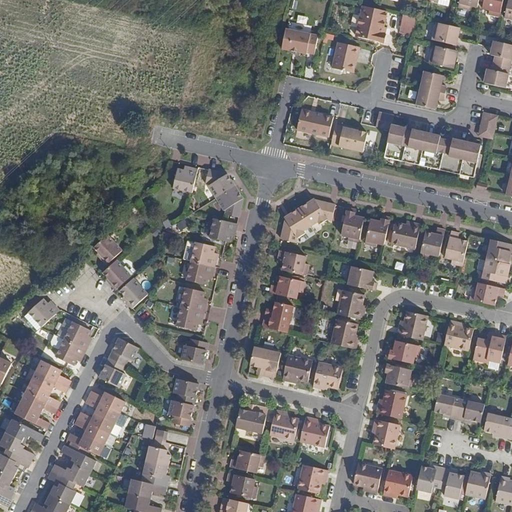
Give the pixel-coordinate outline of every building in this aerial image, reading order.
[(478,8),(479,0),(460,0),(459,7),(470,10),(471,6),(478,8)] [(489,14),(500,17),(503,0),(484,0),(483,8),(490,10),(489,14)] [(382,33),(383,27),(387,11),(363,6),(356,36),(384,43),(386,34),(384,34),(382,33)] [(416,18),(404,15),(401,28),(414,31),(416,18)] [(456,46),(460,28),(449,26),(436,23),(432,40),(456,46)] [(287,28),(282,48),(307,54),(307,53),(314,54),(319,36),(287,28)] [(493,63),(511,67),(511,60),(511,45),(494,41),(491,55),(495,56),(493,63)] [(357,58),(360,47),(338,42),(332,68),(353,73),(357,58)] [(454,69),(458,51),(433,46),(429,63),(454,69)] [(506,88),(511,67),(493,63),(492,70),(488,69),(484,83),(506,88)] [(425,71),(421,89),(445,94),(447,87),(442,85),(444,76),(425,71)] [(445,94),(421,89),(417,105),(436,110),(438,100),(444,101),(445,94)] [(334,116),(302,108),(297,128),(329,136),(334,116)] [(383,129),(387,114),(380,112),(376,127),(383,129)] [(485,138),(493,140),(495,133),(498,116),(484,113),(481,125),(480,127),(487,129),(485,138)] [(392,126),(394,115),(387,114),(383,129),(391,130),(392,126)] [(343,126),(336,124),(331,144),(363,152),(367,133),(358,130),(358,128),(344,125),(343,126)] [(403,129),(392,126),(391,130),(385,157),(474,178),(480,149),(482,149),(482,145),(480,145),(479,146),(469,144),(469,143),(466,142),(465,144),(455,141),(455,139),(453,139),(449,154),(437,151),(441,136),(439,136),(438,139),(427,136),(427,133),(425,133),(424,135),(413,132),(414,130),(412,129),(408,145),(403,143),(407,128),(404,127),(403,129)] [(478,136),(485,138),(487,129),(480,127),(478,136)] [(408,145),(412,129),(407,128),(403,143),(408,145)] [(449,154),(453,139),(441,136),(437,151),(449,154)] [(173,189),(193,193),(198,170),(190,168),(189,172),(184,171),(178,170),(173,189)] [(235,187),(228,174),(209,170),(206,184),(210,185),(209,187),(217,198),(235,187)] [(487,185),(478,183),(476,189),(486,191),(487,185)] [(225,215),(239,218),(243,201),(243,199),(235,187),(217,198),(224,210),(226,210),(225,215)] [(331,220),(335,205),(316,200),(315,199),(314,200),(311,202),(300,208),(311,226),(317,221),(319,224),(326,219),(331,220)] [(311,226),(300,208),(289,215),(286,217),(285,218),(286,219),(281,239),(283,239),(296,243),(297,239),(305,233),(304,230),(311,226)] [(348,240),(359,243),(365,218),(359,217),(353,216),(355,210),(348,208),(341,235),(348,237),(348,240)] [(377,221),(371,219),(365,244),(376,247),(377,244),(384,245),(390,222),(391,218),(383,216),(381,222),(377,221)] [(232,232),(236,232),(237,224),(215,219),(210,238),(226,242),(229,242),(231,236),(232,232)] [(406,225),(396,223),(391,243),(416,249),(420,231),(421,225),(413,223),(413,226),(406,224),(406,225)] [(432,233),(426,232),(420,257),(431,259),(433,255),(439,256),(445,230),(437,229),(436,234),(432,233)] [(104,231),(90,244),(95,248),(98,252),(96,253),(103,261),(119,247),(104,231)] [(466,254),(468,242),(462,240),(458,239),(459,234),(451,232),(445,257),(453,259),(452,263),(463,266),(466,254)] [(511,252),(511,244),(491,240),(487,259),(511,265),(511,258),(509,257),(510,252),(511,252)] [(191,261),(195,244),(187,242),(183,260),(191,261)] [(195,244),(191,261),(215,267),(217,259),(212,258),(213,253),(215,246),(196,242),(195,244)] [(280,251),(279,259),(284,260),(283,264),(282,270),(306,276),(308,265),(304,263),(306,256),(280,251)] [(509,269),(511,265),(487,259),(482,278),(506,284),(509,269)] [(131,276),(117,261),(103,273),(108,278),(110,281),(108,283),(116,291),(131,276)] [(215,267),(191,261),(187,281),(207,286),(208,279),(209,274),(213,275),(215,267)] [(350,278),(347,285),(366,289),(376,291),(377,283),(371,282),(372,278),(374,272),(349,266),(347,277),(350,278)] [(271,293),(278,295),(296,299),(298,292),(302,292),(304,282),(281,277),(279,282),(278,287),(273,286),(271,293)] [(148,294),(134,279),(120,292),(124,296),(127,299),(125,301),(132,309),(148,294)] [(470,300),(495,306),(497,296),(503,297),(504,293),(505,289),(479,283),(477,290),(473,289),(470,300)] [(185,288),(181,307),(204,312),(206,305),(202,304),(203,299),(204,292),(185,288)] [(338,314),(359,319),(363,320),(364,313),(362,312),(363,306),(362,305),(364,295),(344,291),(338,314)] [(42,327),(60,311),(54,305),(51,307),(47,304),(43,299),(28,312),(42,327)] [(266,314),(263,327),(287,333),(293,307),(276,303),(274,310),(274,311),(271,310),(271,315),(266,314)] [(204,312),(181,307),(176,326),(196,331),(197,325),(198,320),(203,320),(204,312)] [(422,340),(427,316),(407,311),(405,322),(403,321),(402,328),(400,327),(398,335),(422,340)] [(331,344),(356,349),(358,342),(355,342),(357,335),(355,334),(358,325),(336,320),(331,344)] [(450,321),(444,346),(469,351),(472,337),(474,330),(463,328),(464,326),(457,325),(458,323),(450,321)] [(73,322),(65,339),(86,350),(89,343),(86,341),(88,337),(91,330),(73,322)] [(478,338),(473,360),(488,363),(489,361),(500,363),(506,337),(493,334),(491,341),(487,340),(478,338)] [(59,350),(56,357),(73,366),(76,360),(79,355),(82,357),(86,350),(65,339),(59,336),(55,343),(54,345),(54,347),(59,350)] [(132,361),(139,348),(119,338),(115,346),(109,358),(125,366),(128,359),(132,361)] [(203,364),(208,343),(203,342),(191,340),(189,346),(184,346),(181,359),(203,364)] [(388,350),(386,358),(412,363),(414,357),(418,357),(419,346),(397,341),(396,341),(395,347),(393,351),(388,350)] [(254,348),(250,365),(252,365),(258,367),(259,367),(258,370),(263,370),(261,375),(262,375),(275,378),(281,354),(254,348)] [(288,356),(283,380),(290,382),(291,379),(297,381),(298,380),(308,382),(312,362),(288,356)] [(0,357),(0,383),(2,384),(12,363),(0,357)] [(122,372),(125,366),(109,358),(105,367),(99,378),(119,388),(126,375),(122,372)] [(72,381),(70,380),(60,376),(61,374),(59,373),(60,370),(42,361),(37,371),(69,387),(70,384),(72,381)] [(328,386),(338,389),(343,368),(319,363),(314,383),(313,387),(321,388),(321,386),(328,388),(328,386)] [(388,384),(410,389),(412,378),(409,377),(410,370),(385,364),(383,372),(389,373),(388,377),(386,383),(388,384)] [(67,390),(69,387),(37,371),(31,382),(49,391),(51,388),(53,389),(54,388),(64,392),(66,393),(67,390)] [(198,384),(176,379),(174,394),(178,394),(176,402),(194,405),(198,384)] [(47,394),(49,391),(31,382),(26,392),(58,408),(60,405),(61,402),(59,401),(50,396),(50,395),(47,394)] [(406,395),(386,390),(384,400),(383,400),(381,407),(379,406),(377,413),(401,419),(406,395)] [(89,397),(120,413),(126,402),(108,393),(106,396),(104,395),(103,396),(94,392),(92,391),(91,394),(89,397)] [(58,408),(26,392),(21,403),(39,412),(40,409),(43,411),(44,409),(53,413),(55,415),(57,411),(58,408)] [(438,395),(435,412),(443,414),(451,416),(450,418),(457,420),(462,400),(439,394),(438,395)] [(115,424),(120,413),(89,397),(87,401),(86,404),(88,404),(97,409),(96,411),(99,412),(97,415),(115,424)] [(481,423),(483,413),(485,405),(462,400),(457,420),(464,422),(465,419),(472,421),(481,423)] [(171,423),(189,427),(194,405),(176,402),(172,401),(169,415),(173,416),(171,423)] [(15,414),(48,430),(49,427),(51,424),(48,423),(39,418),(40,416),(37,415),(39,412),(21,403),(15,414)] [(262,434),(268,409),(256,406),(253,410),(250,409),(249,412),(248,411),(241,410),(240,410),(236,428),(262,434)] [(283,412),(276,410),(270,435),(294,440),(299,420),(289,417),(290,416),(283,414),(283,412)] [(96,418),(93,417),(92,418),(84,414),(81,412),(80,415),(78,418),(110,434),(115,424),(97,415),(96,418)] [(499,437),(507,439),(511,419),(483,413),(481,423),(485,424),(484,431),(493,433),(500,434),(499,437)] [(324,447),(329,426),(320,424),(320,423),(313,421),(313,419),(307,417),(306,421),(301,442),(324,447)] [(86,430),(85,432),(88,433),(87,436),(105,445),(110,434),(78,418),(77,422),(75,425),(78,426),(86,430)] [(12,419),(6,432),(23,441),(25,437),(29,439),(30,436),(39,441),(42,442),(43,438),(45,435),(12,419)] [(374,445),(394,449),(399,425),(376,419),(374,428),(376,428),(375,434),(376,434),(374,445)] [(145,425),(141,438),(152,441),(156,427),(145,425)] [(157,430),(155,440),(165,442),(167,432),(157,430)] [(20,456),(32,462),(34,458),(35,455),(33,453),(23,449),(24,446),(21,444),(23,441),(6,432),(0,444),(0,445),(7,449),(20,456)] [(85,439),(82,438),(81,439),(73,435),(71,434),(69,437),(68,440),(99,456),(105,445),(87,436),(85,439)] [(165,442),(155,440),(154,447),(149,447),(146,460),(168,465),(171,455),(166,454),(167,450),(169,443),(165,442)] [(73,466),(90,474),(96,462),(65,446),(64,448),(62,452),(64,453),(72,457),(71,460),(75,462),(73,466)] [(0,454),(0,469),(14,477),(19,467),(15,465),(20,456),(7,449),(4,455),(0,454)] [(265,456),(241,450),(239,456),(239,461),(233,460),(231,468),(256,473),(258,467),(262,467),(265,456)] [(15,465),(19,467),(20,465),(26,467),(28,468),(30,464),(32,462),(20,456),(15,465)] [(146,460),(142,482),(167,487),(168,480),(161,478),(162,474),(166,475),(168,465),(146,460)] [(383,469),(359,464),(354,484),(364,487),(364,488),(370,489),(369,492),(377,493),(383,469)] [(83,487),(90,474),(73,466),(72,469),(68,468),(66,470),(58,466),(56,465),(54,467),(52,472),(63,477),(76,483),(83,487)] [(298,489),(319,494),(321,484),(322,484),(323,478),(326,478),(328,470),(303,465),(298,489)] [(429,468),(422,466),(417,489),(431,493),(433,487),(439,489),(444,468),(435,466),(435,469),(429,468)] [(444,468),(439,489),(445,490),(444,496),(460,499),(465,476),(458,474),(452,473),(453,470),(444,468)] [(0,494),(1,495),(6,485),(9,486),(14,477),(0,469),(0,494)] [(398,494),(408,497),(413,476),(389,471),(384,495),(391,497),(391,494),(398,496),(398,494)] [(58,487),(63,477),(52,472),(50,475),(49,478),(51,480),(56,482),(54,485),(58,487)] [(471,473),(466,494),(486,499),(491,474),(482,472),(482,475),(471,473)] [(233,487),(231,494),(255,499),(257,487),(253,486),(255,479),(229,473),(228,482),(233,484),(233,487)] [(511,504),(511,481),(509,481),(511,478),(501,476),(496,501),(511,504)] [(76,483),(63,477),(58,487),(54,485),(49,495),(70,505),(77,491),(73,489),(76,483)] [(132,479),(129,494),(147,498),(148,495),(152,495),(153,492),(165,494),(167,487),(142,482),(132,479)] [(15,496),(16,494),(13,492),(14,488),(10,486),(9,486),(6,485),(1,495),(12,500),(15,496)] [(0,502),(7,506),(9,507),(11,504),(12,500),(1,495),(0,494),(0,502)] [(147,498),(129,494),(126,508),(134,510),(143,511),(160,511),(161,508),(149,505),(150,502),(146,501),(147,498)] [(292,511),(315,511),(317,507),(320,507),(322,500),(318,499),(297,494),(292,511)] [(66,511),(70,505),(49,495),(45,504),(49,505),(45,511),(66,511)] [(246,511),(248,503),(230,499),(224,498),(221,511),(246,511)]
